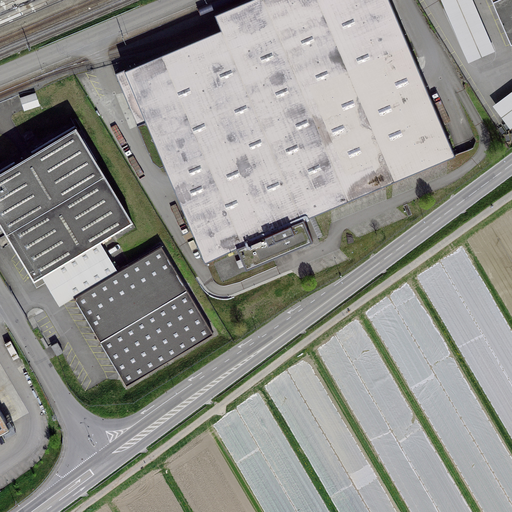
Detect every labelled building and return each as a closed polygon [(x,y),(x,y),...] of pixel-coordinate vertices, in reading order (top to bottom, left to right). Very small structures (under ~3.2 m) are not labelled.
[(453,157),(386,0),(246,0),(215,13),(222,28),(116,73),(130,111),(139,107),(205,262),(237,248),(246,270),(313,242),(304,220),(453,157)] [(469,0),(441,0),(467,61),(491,51),(469,0)] [(511,0),(492,0),(511,43),(511,0)] [(511,89),(496,101),(511,123),(511,122),(511,89)] [(35,93),(21,97),(24,110),(39,105),(35,93)] [(60,304),(74,296),(128,385),(215,331),(162,244),(125,266),(119,270),(99,237),(131,217),(73,122),(0,166),(0,224),(31,276),(40,271),(43,277),(60,304)]
